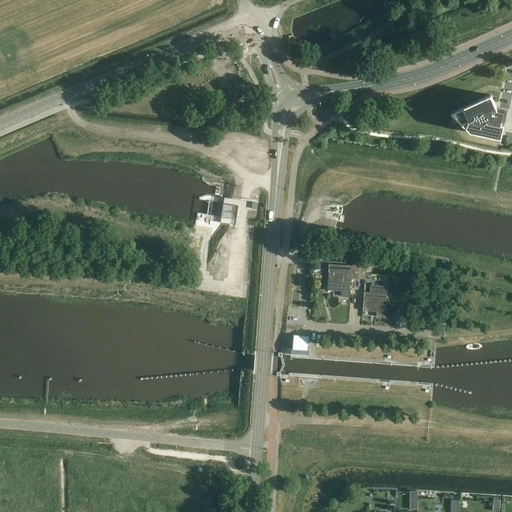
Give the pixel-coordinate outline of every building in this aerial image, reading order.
[(491,95),(456,111),(466,120),(461,123),(470,132),(501,139),(504,125),(501,124),(504,111),(497,110),(491,95)] [(216,216),(231,219),(233,205),(218,203),(216,216)] [(401,266),(401,257),(394,257),(393,265),(401,266)] [(359,279),(360,266),(352,266),(352,273),(329,272),(328,291),(342,292),(341,297),(351,297),(352,278),(359,279)] [(377,317),(386,318),(388,294),(388,287),(371,285),(370,292),(365,292),(363,311),(377,312),(377,317)] [(294,336),(293,348),(292,353),(305,354),(306,349),(308,349),(309,337),(294,336)] [(15,511),(15,490),(0,491),(0,511),(15,511)]
